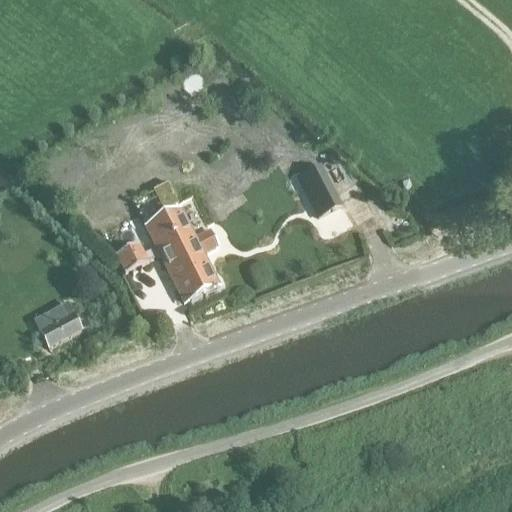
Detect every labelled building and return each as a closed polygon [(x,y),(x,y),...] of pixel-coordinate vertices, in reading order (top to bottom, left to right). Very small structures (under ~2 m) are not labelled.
[(263,147),(283,141),(279,130),(259,137),(263,147)] [(321,169),(296,182),(317,223),(342,210),(321,169)] [(147,267),(147,266),(162,259),(185,306),(217,290),(202,259),(218,251),(210,234),(194,242),(180,215),(148,230),(158,251),(143,258),(138,249),(116,259),(126,278),(147,267)] [(17,294),(32,305),(49,298),(51,277),(49,276),(55,268),(40,259),(36,267),(35,266),(19,275),(17,294)] [(0,315),(9,306),(0,297),(0,315)] [(82,336),(66,308),(34,324),(49,353),(82,336)]
